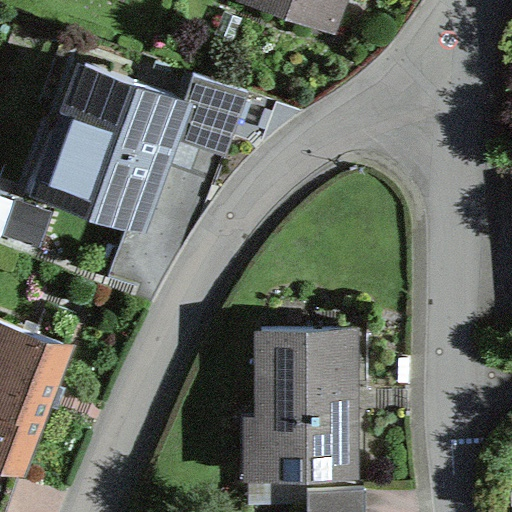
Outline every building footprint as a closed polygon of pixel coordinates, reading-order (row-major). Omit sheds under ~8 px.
[(271,0),(335,24),(343,0),(271,0)] [(185,95),(86,60),(60,136),(70,140),(53,189),(131,216),(154,152),(166,157),(177,125),(187,96),(185,95)] [(187,96),(177,125),(229,144),(250,89),(195,68),(185,95),(187,96)] [(0,315),(0,455),(23,465),(70,342),(0,315)] [(354,471),(353,323),(263,323),(263,411),(249,411),(250,472),(354,471)] [(0,511),(2,511),(17,468),(0,462),(0,511)] [(364,511),(365,485),(310,485),(309,511),(364,511)]
